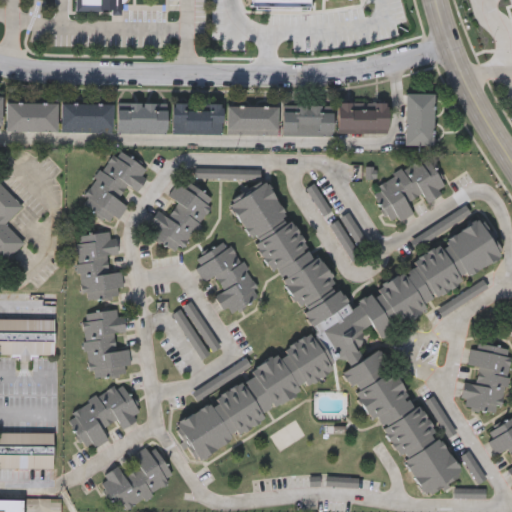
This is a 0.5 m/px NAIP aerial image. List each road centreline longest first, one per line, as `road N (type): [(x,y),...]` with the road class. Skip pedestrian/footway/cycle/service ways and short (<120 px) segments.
road 1 (residential): [(511,281),(501,211),(484,190),(383,247),(342,178),(323,164),(181,162),(132,227),(157,404),(186,477)]
road 2 (residential): [(453,58),(434,52),(336,73),(264,76),(45,76),(0,67)]
road 3 (residential): [(186,477),(223,497),(511,502)]
road 4 (residential): [(511,281),(486,294),(454,331),(443,385),(511,498)]
road 5 (secondary): [(437,0),(470,97),(511,171)]
